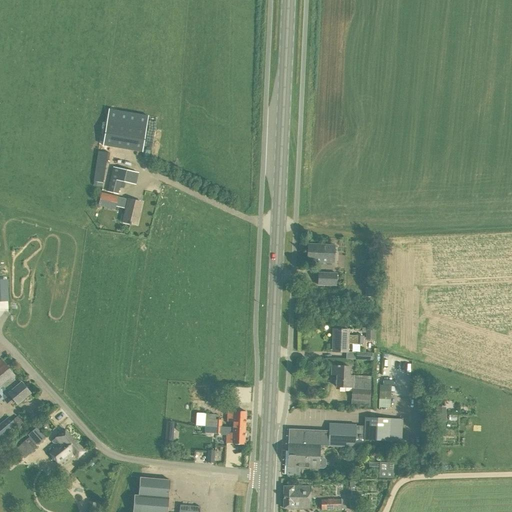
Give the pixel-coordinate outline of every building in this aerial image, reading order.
[(105,133),(103,145),(132,150),(142,152),(146,128),(107,121),(107,122),(105,133)] [(108,160),(109,153),(98,151),(93,185),(102,186),(106,160),(108,160)] [(135,185),(138,173),(112,167),(107,192),(118,194),(120,187),(124,188),(125,182),(135,185)] [(136,225),(141,203),(127,200),(127,199),(117,197),(117,196),(100,192),(97,206),(115,210),(115,206),(125,209),(122,222),(136,225)] [(333,263),(334,247),(308,245),(306,261),(333,263)] [(335,286),(336,274),(318,273),(317,285),(335,286)] [(374,297),(374,288),(365,288),(364,297),(374,297)] [(363,345),(363,336),(348,335),(348,331),(332,330),(331,352),(347,352),(348,344),(363,345)] [(373,361),(373,353),(371,353),(371,352),(356,352),(355,360),(373,361)] [(18,384),(14,380),(16,378),(0,359),(0,401),(3,399),(7,404),(12,399),(17,405),(30,394),(20,382),(18,384)] [(353,376),(349,376),(350,367),(331,366),(331,375),(336,375),(335,387),(351,388),(351,399),(369,400),(370,376),(353,375),(353,376)] [(378,407),(390,408),(391,386),(379,385),(378,407)] [(232,428),(244,428),(245,412),(234,411),(234,412),(227,411),(226,422),(233,422),(233,427),(232,428)] [(225,427),(225,422),(221,422),(221,420),(215,419),(215,414),(196,413),(195,426),(204,426),(225,427)] [(445,414),(436,414),(436,422),(445,422),(445,414)] [(0,437),(15,425),(8,416),(0,423),(0,437)] [(401,442),(402,419),(363,417),(363,426),(355,426),(355,425),(329,424),(328,431),(289,429),(286,475),(299,476),(299,468),(319,470),(319,469),(323,469),(325,467),(326,460),(324,458),(319,458),(320,446),(354,448),(355,439),(401,442)] [(175,422),(167,422),(166,431),(174,432),(175,422)] [(233,427),(225,427),(204,426),(204,433),(225,434),(225,443),(231,443),(231,444),(243,445),(244,428),(232,428),(233,427)] [(36,427),(27,435),(36,445),(45,437),(36,427)] [(77,458),(84,452),(65,430),(52,441),(53,443),(46,450),(61,466),(74,454),(77,458)] [(24,458),(37,447),(29,437),(16,448),(24,458)] [(15,459),(20,455),(14,448),(9,453),(15,459)] [(388,472),(389,462),(379,462),(378,472),(388,472)] [(198,511),(199,507),(179,505),(178,511),(166,511),(169,480),(139,478),(137,496),(133,496),(132,511),(198,511)] [(309,509),(309,487),(283,487),(283,508),(309,509)] [(321,510),(341,509),(345,509),(345,499),(320,500),(321,510)] [(88,501),(86,510),(95,511),(97,511),(99,504),(88,501)]
